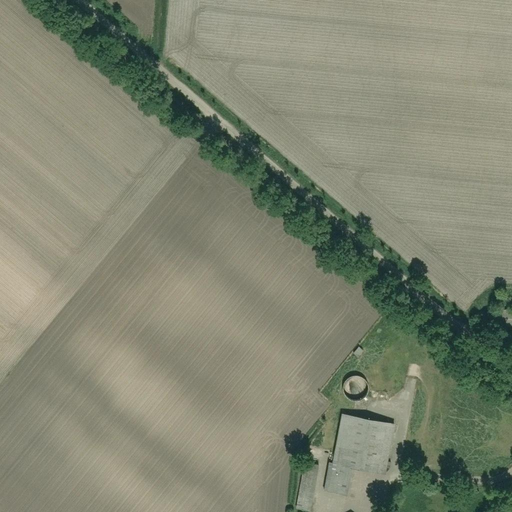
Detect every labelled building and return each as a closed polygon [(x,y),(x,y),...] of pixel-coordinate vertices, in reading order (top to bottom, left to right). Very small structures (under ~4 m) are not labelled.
[(511,308),(489,307),(488,324),(511,326),(511,308)] [(501,344),(511,353),(511,351),(511,335),(511,334),(501,344)] [(369,392),(370,389),(369,387),(369,384),(367,382),(365,380),(363,378),(361,377),(359,377),(356,376),(354,377),(351,378),(349,379),(347,381),(345,383),(345,385),(344,387),(344,390),(344,392),(345,394),(346,396),(348,399),(351,400),(353,401),(356,402),(358,402),(361,401),(363,401),(364,399),(366,398),(367,396),(369,394),(369,392)] [(390,424),(339,415),(325,493),(343,496),(348,469),(381,475),(390,424)] [(307,511),(316,465),(301,462),(292,511),(307,511)]
